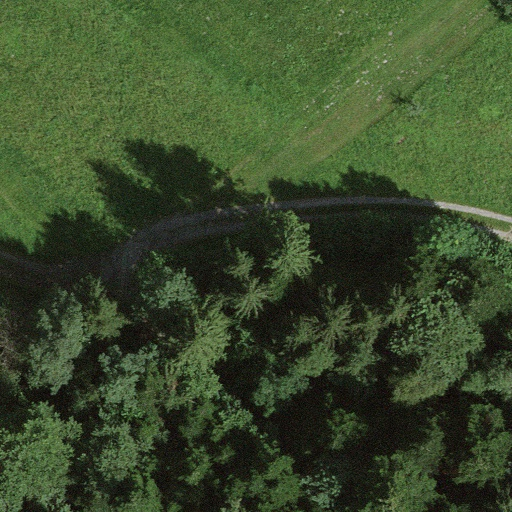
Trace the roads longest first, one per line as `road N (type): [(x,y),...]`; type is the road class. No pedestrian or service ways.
road 1 (track): [(96,267),(228,225),(337,205),(511,232)]
road 2 (track): [(96,267),(316,511)]
road 3 (track): [(0,175),(96,267)]
